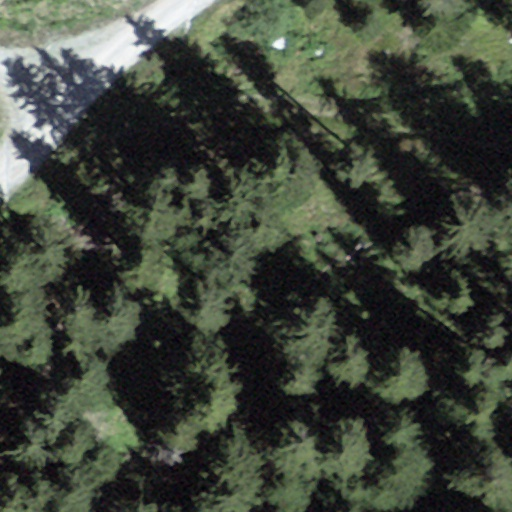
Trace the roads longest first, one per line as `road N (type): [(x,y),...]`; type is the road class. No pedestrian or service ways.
road 1 (track): [(95,82),(171,102),(511,147)]
road 2 (track): [(0,164),(95,82),(220,0)]
